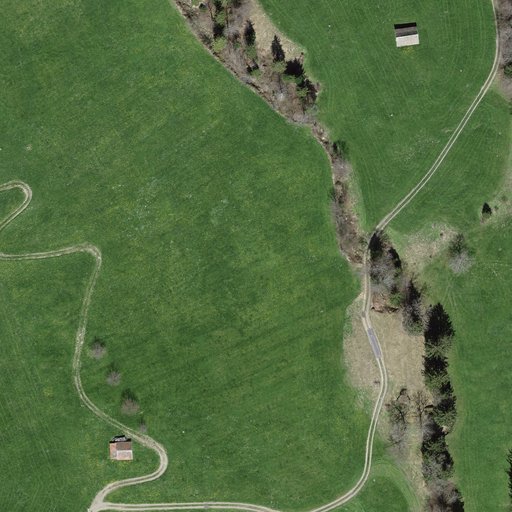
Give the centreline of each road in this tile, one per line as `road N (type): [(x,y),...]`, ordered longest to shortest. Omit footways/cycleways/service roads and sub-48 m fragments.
road 1 (track): [(484,90),(372,248),(366,322),(384,385),(358,487),(317,511)]
road 2 (track): [(0,250),(12,258),(87,248),(101,254),(74,393),(169,455),(170,471),(101,495),(97,508)]
road 3 (track): [(269,511),(97,508)]
